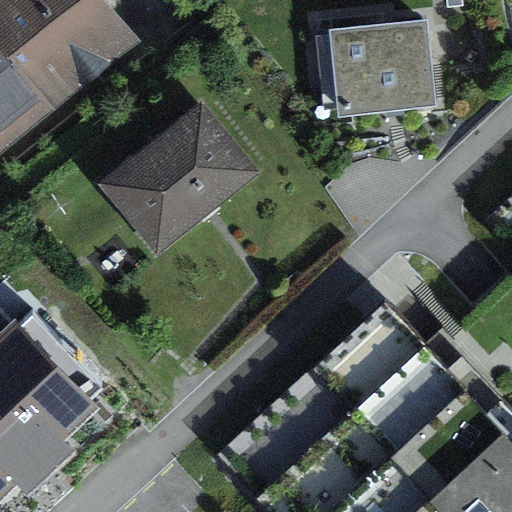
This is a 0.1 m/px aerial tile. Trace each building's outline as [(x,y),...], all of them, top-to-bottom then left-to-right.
[(111,0),(0,0),(0,153),(142,38),(111,0)] [(428,15),(331,23),(331,30),(315,31),(322,107),(338,105),(338,111),(436,102),(428,15)] [(202,94),(95,182),(157,257),(264,168),(202,94)] [(511,189),(486,213),(511,240),(511,189)] [(34,292),(0,323),(0,486),(115,380),(34,292)] [(511,511),(511,430),(386,295),(216,452),(270,511),(511,511)]
